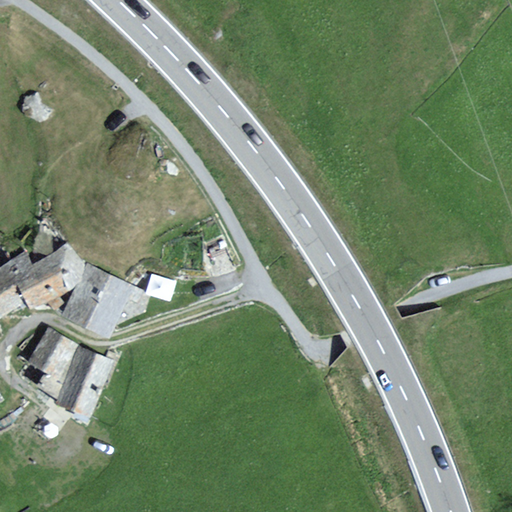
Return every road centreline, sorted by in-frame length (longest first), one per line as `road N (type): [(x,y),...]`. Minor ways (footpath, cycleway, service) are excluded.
road 1 (primary): [(115,0),(235,127),(320,242),(383,352),(451,511)]
road 2 (residential): [(267,288),(219,195),(165,125),(88,48),(18,0)]
road 3 (residential): [(267,288),(93,342),(38,323),(0,355)]
road 4 (residential): [(511,278),(314,351),(267,288)]
